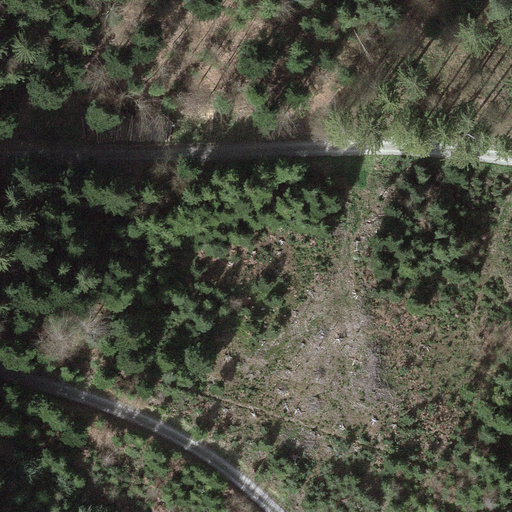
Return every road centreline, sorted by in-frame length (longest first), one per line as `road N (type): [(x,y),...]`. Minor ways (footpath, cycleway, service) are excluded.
road 1 (track): [(511,169),(372,150),(203,160),(0,158)]
road 2 (unclassified): [(274,511),(187,440),(0,371)]
